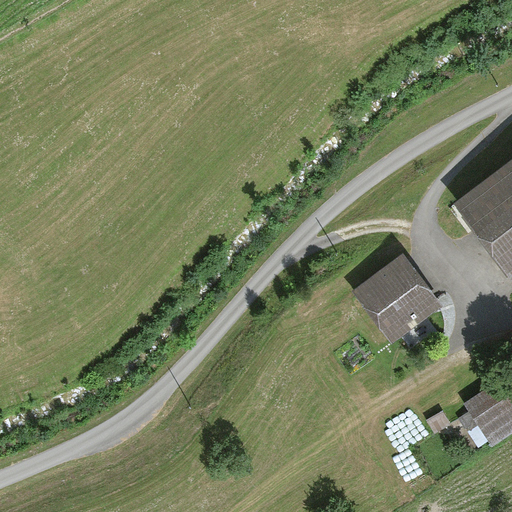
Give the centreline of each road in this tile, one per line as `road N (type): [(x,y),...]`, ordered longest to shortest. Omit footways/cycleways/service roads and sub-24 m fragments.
road 1 (track): [(511,95),(409,149),(337,203),(135,412),(0,479)]
road 2 (track): [(511,110),(438,187),(424,225),(501,341)]
road 3 (track): [(351,422),(451,361),(501,341)]
road 4 (track): [(280,259),(371,226),(425,235)]
